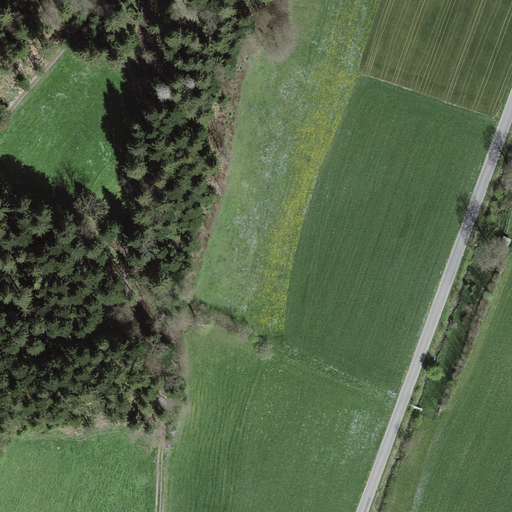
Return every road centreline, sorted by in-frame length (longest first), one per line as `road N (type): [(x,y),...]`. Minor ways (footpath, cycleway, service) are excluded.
road 1 (track): [(161,511),(166,396),(130,309),(127,262),(151,90),(131,58),(144,0)]
road 2 (unclassified): [(361,511),(511,105)]
road 3 (track): [(99,0),(0,121)]
